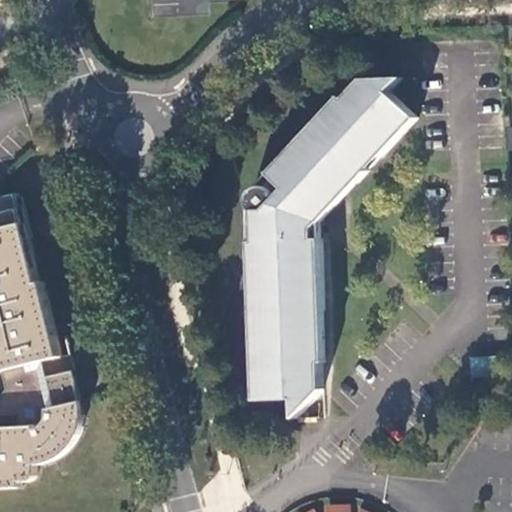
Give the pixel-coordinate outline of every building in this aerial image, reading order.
[(354,79),(337,99),(332,97),(262,173),(275,188),(272,192),(262,188),(258,187),(253,187),(249,188),(246,190),(243,194),(241,199),(241,203),(243,207),(247,210),(248,242),(242,242),(245,340),(247,401),(286,401),(287,419),(299,419),(325,393),(325,387),(325,362),(324,312),(328,311),(325,224),(325,221),(327,219),(323,215),(357,179),(361,182),(375,167),(371,163),(382,152),(385,156),(420,118),(391,91),(402,79),(354,79)] [(371,163),(375,167),(385,156),(382,152),(371,163)] [(323,215),(327,219),(361,183),(361,182),(357,179),(323,215)] [(39,282),(18,194),(0,198),(0,372),(1,373),(61,358),(43,282),(39,282)] [(61,358),(1,373),(6,389),(1,395),(0,396),(0,418),(20,428),(0,429),(0,488),(24,487),(24,482),(32,481),(37,478),(39,473),(38,466),(47,465),(58,460),(70,452),(75,446),(79,439),(83,429),(84,421),(84,413),(71,355),(61,358)]
